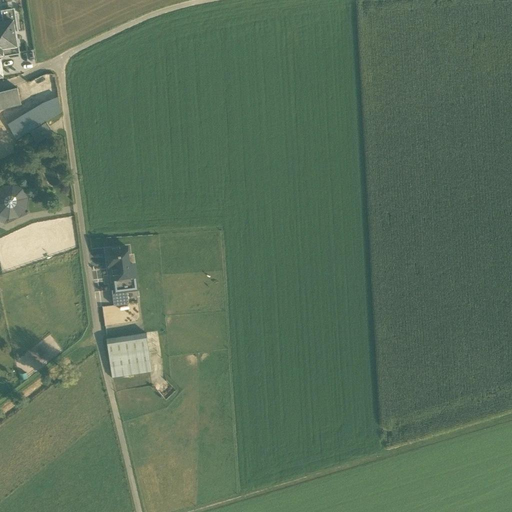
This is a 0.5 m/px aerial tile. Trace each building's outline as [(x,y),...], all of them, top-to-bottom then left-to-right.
[(0,22),(0,54),(18,52),(14,32),(19,32),(16,14),(2,16),(3,22),(0,22)] [(0,110),(21,105),(17,88),(0,92),(0,110)] [(42,104),(51,119),(60,113),(58,97),(42,104)] [(21,116),(30,131),(51,119),(42,104),(21,116)] [(8,124),(16,139),(30,131),(21,116),(8,124)] [(46,123),(30,133),(37,143),(53,133),(46,123)] [(0,213),(1,214),(4,216),(8,217),(9,217),(14,217),(19,215),(23,211),(25,207),(26,202),(25,197),(23,192),(19,189),(14,186),(9,186),(4,187),(0,189),(0,213)] [(129,265),(127,247),(107,249),(109,268),(113,268),(116,290),(116,291),(127,289),(126,284),(135,283),(133,264),(129,265)] [(129,304),(127,289),(116,291),(116,290),(112,290),(114,306),(129,304)] [(127,336),(130,355),(149,352),(146,333),(127,336)] [(106,339),(109,358),(130,355),(127,336),(106,339)] [(152,372),(149,352),(130,355),(109,358),(112,378),(152,372)]
